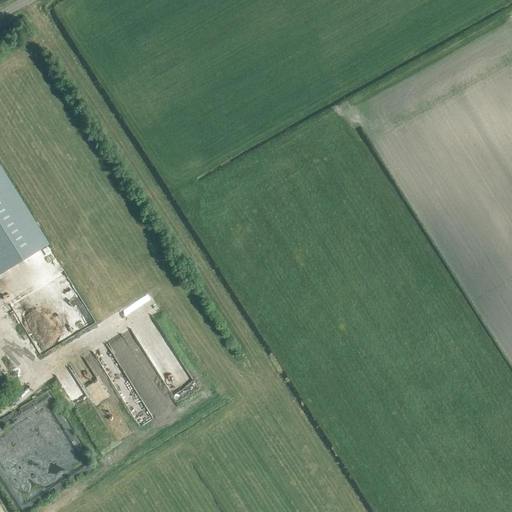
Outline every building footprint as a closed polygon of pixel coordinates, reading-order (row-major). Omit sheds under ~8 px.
[(0,273),(47,244),(0,169),(0,273)] [(84,322),(101,313),(77,268),(67,274),(71,282),(66,285),(69,291),(58,296),(64,307),(56,311),(60,320),(70,314),(68,309),(77,304),(80,310),(78,311),(84,322)] [(16,302),(11,308),(17,313),(22,307),(16,302)] [(24,325),(32,322),(29,314),(21,317),(24,325)] [(27,339),(32,350),(47,343),(42,332),(27,339)] [(0,372),(5,370),(14,358),(13,355),(0,344),(0,372)] [(46,388),(61,381),(59,376),(43,383),(46,388)]
